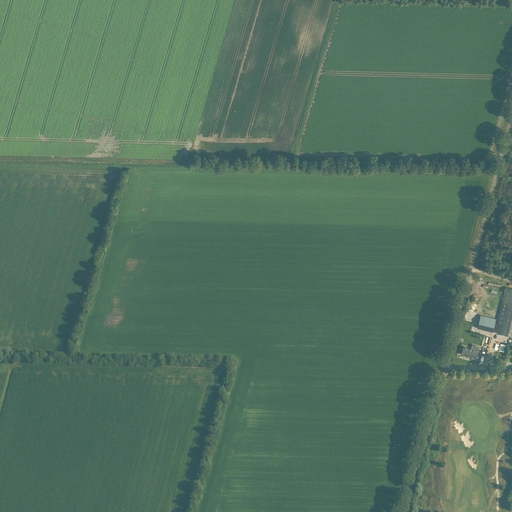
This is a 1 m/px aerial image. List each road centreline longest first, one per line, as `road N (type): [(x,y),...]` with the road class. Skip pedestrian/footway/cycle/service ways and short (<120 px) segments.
road 1 (unclassified): [(511,121),(442,368)]
road 2 (unclassified): [(403,511),(442,368)]
